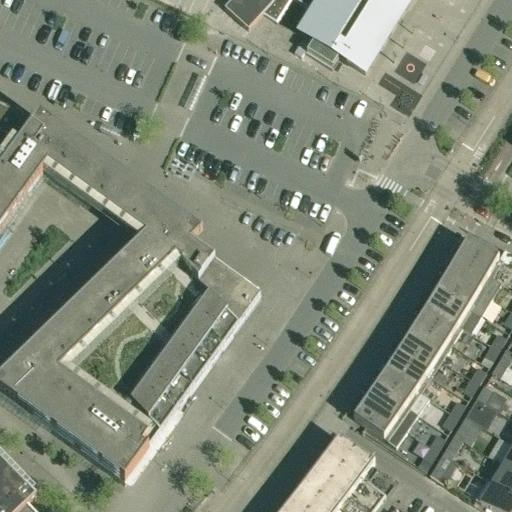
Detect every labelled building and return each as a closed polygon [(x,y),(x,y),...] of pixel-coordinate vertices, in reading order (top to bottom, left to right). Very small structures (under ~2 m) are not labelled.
[(234,0),(225,11),(248,33),(263,17),(277,26),(292,1),(314,14),(300,36),(312,44),(305,56),(332,73),(339,61),(365,77),(412,0),(234,0)] [(40,121),(36,126),(24,143),(23,141),(31,123),(0,109),(0,238),(43,178),(98,217),(115,176),(40,121)] [(261,300),(192,250),(203,240),(115,176),(98,217),(141,249),(0,385),(0,397),(125,488),(261,300)] [(457,262),(493,283),(502,267),(503,266),(467,245),(457,262)] [(501,288),(493,283),(457,262),(447,279),(491,305),(501,288)] [(482,322),(491,305),(447,279),(438,295),(482,322)] [(472,338),(482,322),(438,295),(428,311),(463,333),(472,338)] [(453,349),(463,333),(428,311),(418,327),(453,349)] [(442,366),(453,349),(418,327),(407,343),(442,366)] [(491,350),(499,355),(506,343),(498,338),(491,350)] [(432,382),(442,366),(407,343),(397,359),(432,382)] [(492,367),(499,355),(491,350),(483,362),(492,367)] [(499,366),(507,371),(511,363),(511,357),(507,354),(499,366)] [(421,398),(432,382),(397,359),(386,375),(421,398)] [(500,383),(507,371),(499,366),(492,378),(500,383)] [(471,384),(478,389),(486,377),(478,372),(471,384)] [(429,404),(421,398),(386,375),(376,391),(419,420),(429,404)] [(471,401),(478,389),(471,384),(463,396),(471,401)] [(408,436),(419,420),(376,391),(365,407),(408,436)] [(477,403),(485,408),(492,396),(484,391),(477,403)] [(478,420),(485,408),(477,403),(470,415),(478,420)] [(450,418),(458,423),(465,411),(457,406),(450,418)] [(408,436),(365,407),(354,423),(397,453),(408,436)] [(451,435),(458,423),(450,418),(443,430),(451,435)] [(455,440),(463,445),(470,433),(462,428),(455,440)] [(430,451),(438,456),(445,444),(437,439),(430,451)] [(456,457),(463,445),(455,440),(447,452),(456,457)] [(376,511),(386,501),(363,484),(375,468),(339,442),(328,459),(305,489),(293,504),(286,511),(376,511)] [(511,449),(509,448),(498,466),(511,474),(511,449)] [(431,468),(438,456),(430,451),(422,463),(431,468)] [(0,511),(31,511),(28,508),(37,500),(0,462),(0,511)] [(511,499),(511,474),(498,466),(502,469),(491,487),(487,484),(487,485),(511,499)] [(436,471),(430,481),(439,485),(444,476),(436,471)] [(489,511),(511,511),(511,499),(487,485),(475,504),(489,511)]
